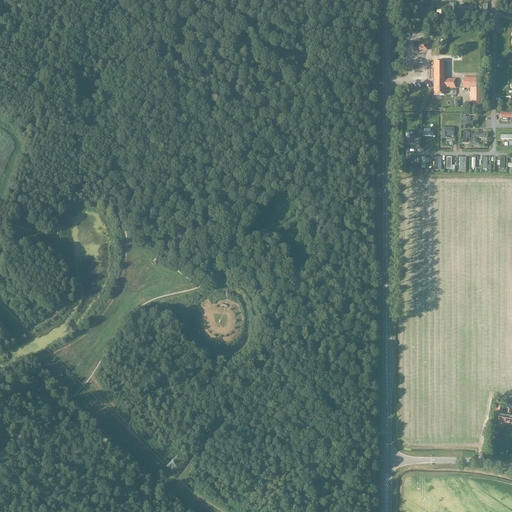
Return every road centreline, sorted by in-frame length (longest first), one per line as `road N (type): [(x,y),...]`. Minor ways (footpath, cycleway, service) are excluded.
road 1 (track): [(199,289),(173,272),(190,242),(187,228),(138,183),(154,158),(159,118),(149,81),(154,57),(130,15),(131,0)]
road 2 (primary): [(386,323),(386,0)]
road 3 (track): [(225,275),(254,307),(251,345),(292,357),(348,393),(340,471),(315,511)]
road 4 (track): [(56,237),(70,206),(99,202),(123,226),(123,253),(110,298),(87,327),(49,352)]
road 5 (unknown): [(495,17),(490,152),(418,152),(417,123)]
road 6 (track): [(322,157),(346,354)]
road 7 (track): [(171,476),(90,377),(49,352)]
road 8 (track): [(251,345),(229,361),(211,360),(182,327),(182,301),(225,275)]
road 9 (track): [(297,0),(313,19),(326,67),(316,143)]
road 10 (track): [(273,140),(287,60),(311,0)]
road 11 (track): [(225,275),(252,224),(273,140)]
road 12 (track): [(187,137),(179,0)]
road 13 (primary): [(386,323),(383,459)]
road 14 (primary): [(389,455),(386,323)]
road 15 (track): [(32,129),(57,0)]
